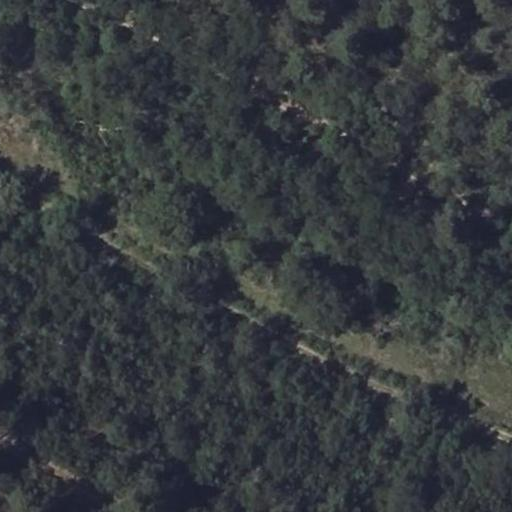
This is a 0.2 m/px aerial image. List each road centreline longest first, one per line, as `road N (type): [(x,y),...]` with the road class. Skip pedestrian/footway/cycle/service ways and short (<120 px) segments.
road 1 (track): [(511,444),(351,378),(0,181)]
road 2 (track): [(511,223),(370,162),(223,75),(68,0)]
